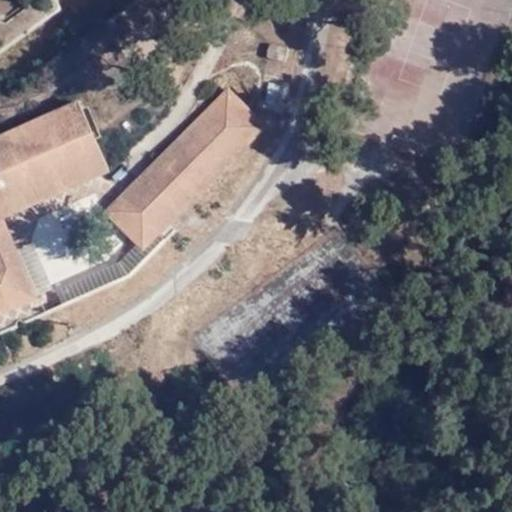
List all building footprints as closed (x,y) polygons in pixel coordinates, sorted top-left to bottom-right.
[(282,103),(285,82),(269,80),(266,101),(282,103)] [(228,88),(105,212),(138,246),(144,252),(267,127),(228,88)] [(20,254),(5,220),(111,173),(79,102),(0,137),(0,315),(39,298),(20,254)] [(53,291),(39,298),(47,313),(129,277),(165,240),(160,235),(144,252),(138,246),(120,262),(53,291)] [(20,254),(39,298),(53,291),(34,247),(20,254)]
